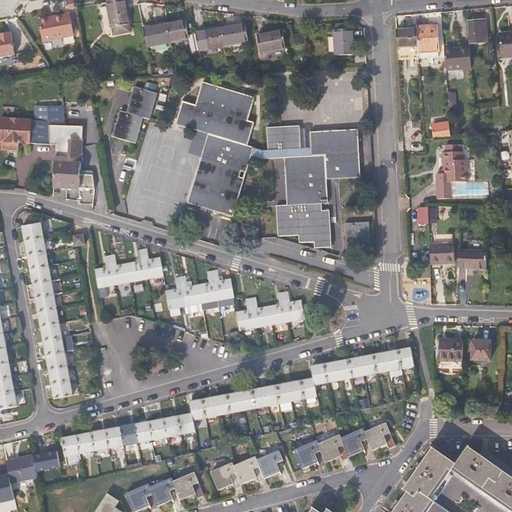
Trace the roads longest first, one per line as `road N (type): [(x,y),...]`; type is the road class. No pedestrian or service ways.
road 1 (residential): [(388,314),(319,286),(8,198)]
road 2 (residential): [(388,314),(340,340),(45,423)]
road 3 (residential): [(377,6),(388,314)]
road 4 (residential): [(45,423),(8,198)]
road 5 (residential): [(216,511),(403,463)]
road 6 (residential): [(377,6),(301,10),(227,0)]
road 7 (residential): [(388,314),(511,319)]
